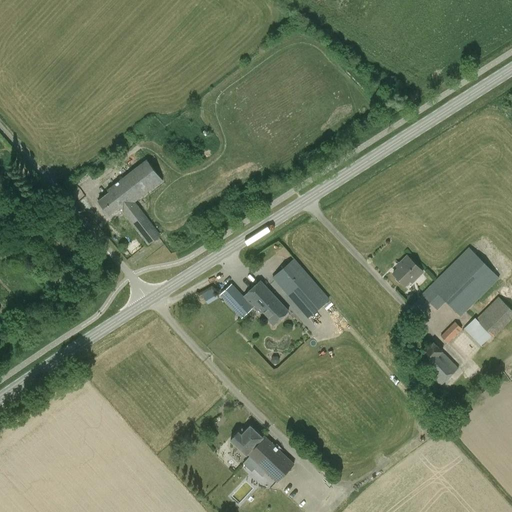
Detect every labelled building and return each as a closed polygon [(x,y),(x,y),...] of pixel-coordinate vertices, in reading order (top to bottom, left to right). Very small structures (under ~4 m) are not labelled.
[(106,190),(109,193),(98,201),(108,215),(119,208),(148,246),(159,237),(140,213),(141,212),(135,203),(163,181),(146,159),(106,190)] [(437,311),(445,302),(461,317),(499,279),(469,248),(421,295),(437,311)] [(410,281),(412,283),(423,272),(407,256),(396,266),(398,268),(392,274),(404,286),(410,281)] [(294,258),(271,278),(307,319),(329,300),(294,258)] [(241,319),(255,306),(274,326),(289,312),(260,281),(243,296),(232,284),(219,295),(241,319)] [(213,285),(202,292),(209,303),(220,297),(213,285)] [(511,319),(511,310),(498,296),(476,319),(475,318),(463,330),(480,347),(491,336),(493,338),(511,319)] [(223,313),(206,328),(212,335),(215,332),(220,338),(237,323),(231,316),(228,319),(223,313)] [(440,336),(447,344),(462,329),(455,322),(440,336)] [(416,368),(419,364),(425,370),(441,386),(458,368),(442,352),(443,351),(433,342),(415,360),(411,363),(416,368)] [(246,456),(247,455),(277,483),(295,464),(264,435),(262,437),(250,425),(241,435),(238,432),(230,440),(246,456)]
